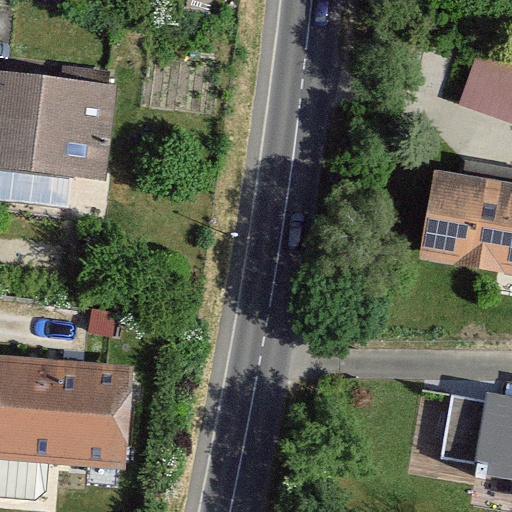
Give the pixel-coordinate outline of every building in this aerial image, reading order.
[(511,113),(511,57),(480,47),(464,98),(511,113)] [(112,90),(0,75),(0,178),(2,164),(101,177),(112,90)] [(465,180),(437,176),(424,260),(511,273),(511,172),(467,166),(465,180)] [(128,370),(0,362),(0,458),(122,466),(128,370)] [(511,405),(455,397),(445,462),(511,472),(511,405)]
